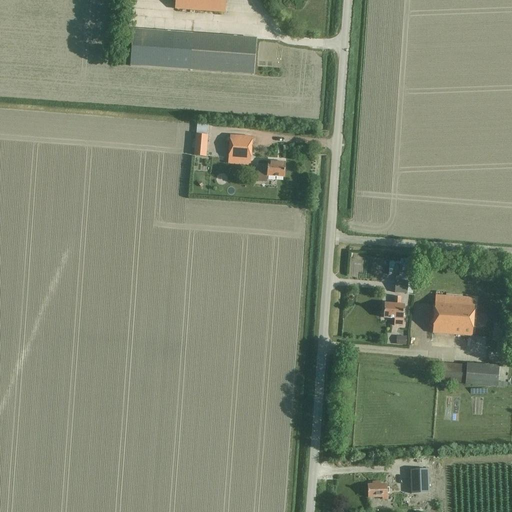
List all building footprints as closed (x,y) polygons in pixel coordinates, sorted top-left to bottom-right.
[(176,0),(176,10),(225,13),(225,0),(176,0)] [(255,41),(192,36),(133,31),(130,68),(253,77),(255,41)] [(206,156),(207,136),(195,135),(194,155),(206,156)] [(251,139),(230,138),(228,159),(250,160),(251,139)] [(259,165),(257,182),(267,183),(267,177),(285,178),(286,163),(268,162),(267,166),(259,165)] [(394,281),(394,294),(406,295),(407,282),(394,281)] [(418,287),(418,298),(431,298),(431,288),(418,287)] [(445,293),(435,292),(432,333),(471,336),(473,300),(444,297),(445,293)] [(393,304),(384,304),(382,318),(393,319),(393,326),(402,327),(404,305),(399,305),(400,297),(394,296),(393,304)] [(406,345),(406,336),(396,336),(396,345),(406,345)] [(465,366),(437,364),(436,380),(464,382),(464,384),(498,387),(499,366),(465,364),(465,366)] [(425,468),(408,469),(409,494),(427,493),(425,468)] [(372,485),(366,485),(367,497),(380,497),(380,499),(386,498),(385,484),(379,484),(379,482),(372,482),(372,485)]
